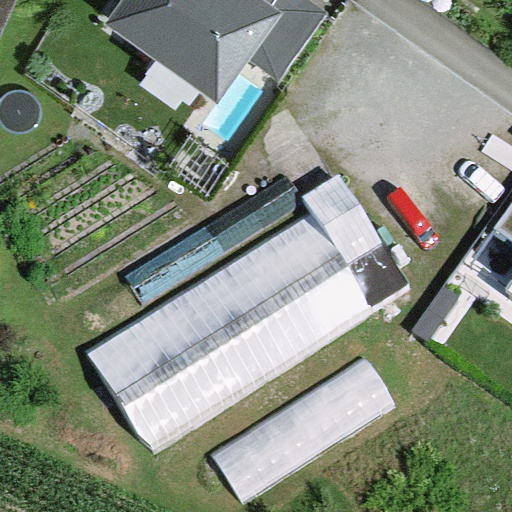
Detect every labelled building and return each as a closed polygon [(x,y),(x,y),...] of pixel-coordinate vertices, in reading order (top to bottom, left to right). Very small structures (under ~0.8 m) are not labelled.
[(0,0),(0,18),(9,0),(0,0)] [(111,0),(96,21),(191,90),(202,76),(218,88),(247,48),(279,71),(328,5),(321,0),(111,0)] [(311,214),(85,355),(148,455),(410,291),(350,196),(340,179),(303,203),(306,207),(311,214)] [(129,279),(145,306),(306,207),(303,203),(290,181),(129,279)] [(511,282),(505,292),(511,296),(511,212),(498,232),(511,242),(511,282)] [(217,457),(245,502),(401,405),(372,360),(217,457)]
